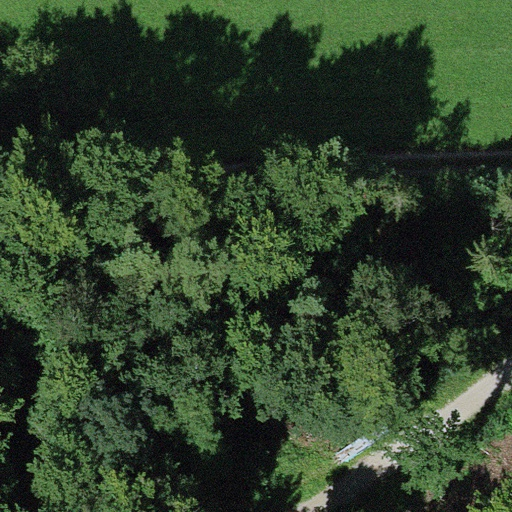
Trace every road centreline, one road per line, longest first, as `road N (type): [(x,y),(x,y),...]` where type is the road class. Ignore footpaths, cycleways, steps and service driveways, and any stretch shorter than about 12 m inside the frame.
road 1 (track): [(0,195),(295,168),(511,164)]
road 2 (track): [(300,511),(511,370)]
